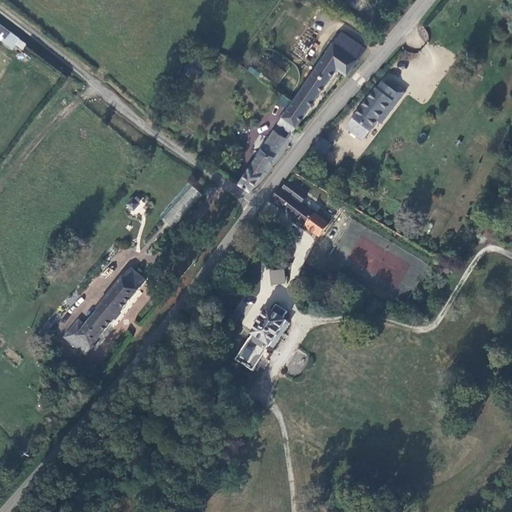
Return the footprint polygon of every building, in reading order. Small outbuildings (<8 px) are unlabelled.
[(0,38),(4,42),(11,32),(0,23),(0,38)] [(346,75),(365,50),(341,33),(283,116),(297,125),(337,68),(346,75)] [(276,85),(286,73),(264,55),(254,67),(276,85)] [(378,89),(347,129),(364,141),(378,122),(382,124),(389,115),(386,112),(394,102),(392,101),(398,93),(394,90),(384,83),(379,90),(378,89)] [(394,102),(386,112),(389,115),(406,93),(397,86),(394,90),(398,93),(392,101),(394,102)] [(285,108),(290,100),(281,94),(276,102),(285,108)] [(292,133),(297,125),(283,116),(278,123),(292,133)] [(313,151),(324,158),(333,146),(326,140),(321,137),(311,150),(313,151)] [(266,152),(275,158),(285,144),(277,138),(266,152)] [(240,182),(252,191),(275,158),(266,152),(263,149),(240,182)] [(313,151),(308,158),(319,166),(325,159),(324,158),(313,151)] [(283,190),(302,203),(307,197),(289,182),(283,190)] [(192,185),(161,219),(171,228),(202,195),(192,185)] [(272,201),(318,237),(329,224),(302,203),(283,190),(282,189),(272,201)] [(319,194),(327,198),(329,193),(322,189),(319,194)] [(336,203),(339,199),(329,193),(327,198),(336,203)] [(135,195),(125,207),(131,212),(141,201),(135,195)] [(268,271),(271,285),(286,282),(283,268),(268,271)] [(86,354),(146,281),(132,269),(99,309),(101,310),(88,326),(79,319),(65,337),(86,354)] [(271,347),(272,345),(288,323),(289,321),(286,318),(290,312),(278,304),(273,310),(270,309),(252,336),(253,336),(251,341),(250,340),(237,360),(254,372),(268,351),(267,350),(269,346),(271,347)] [(288,323),(272,345),(276,348),(291,325),(288,323)]
